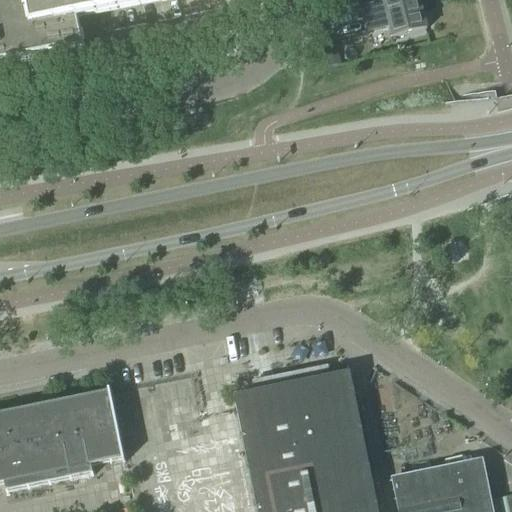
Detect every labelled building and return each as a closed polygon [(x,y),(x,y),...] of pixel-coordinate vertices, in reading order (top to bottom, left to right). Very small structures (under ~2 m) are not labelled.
[(12,0),(9,1),(9,0),(2,2),(0,2),(0,67),(15,64),(21,63),(36,60),(42,59),(42,58),(57,56),(64,55),(64,54),(85,50),(79,22),(94,18),(94,19),(100,18),(100,17),(115,14),(115,15),(121,13),(136,10),(142,9),(142,8),(157,5),(157,6),(164,5),(163,4),(178,1),(178,2),(185,0),(184,0),(12,0)] [(359,9),(352,11),(355,22),(363,21),(420,8),(418,0),(382,0),(383,3),(359,9)] [(420,8),(363,21),(364,25),(366,34),(387,29),(389,28),(392,40),(408,36),(426,31),(425,28),(428,25),(426,19),(423,19),(420,8)] [(338,55),(327,58),(330,68),(340,66),(338,55)] [(377,511),(350,377),(350,376),(234,400),(256,511),(377,511)] [(108,396),(0,417),(0,488),(5,488),(6,496),(93,478),(91,470),(122,464),(123,465),(124,465),(110,394),(108,394),(108,396)] [(491,511),(490,503),(482,464),(392,483),(389,484),(393,503),(396,502),(397,511),(491,511)] [(511,511),(511,498),(504,500),(490,503),(491,511),(511,511)]
